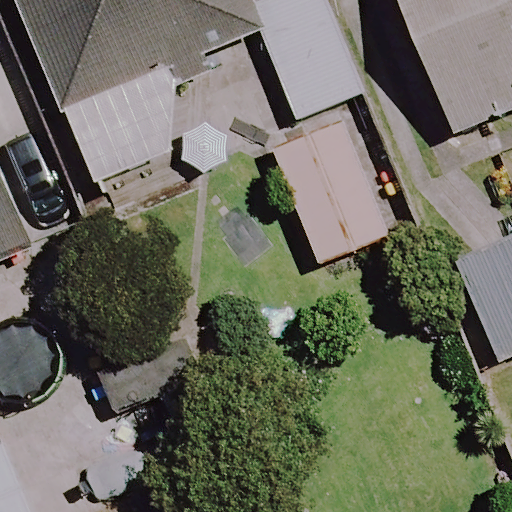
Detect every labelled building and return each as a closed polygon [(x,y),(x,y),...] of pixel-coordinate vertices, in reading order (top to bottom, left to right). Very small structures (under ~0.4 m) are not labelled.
[(238,0),(4,0),(89,197),(174,160),(144,90),(257,42),(238,0)] [(316,0),(289,0),(250,14),(291,127),(354,104),(316,0)] [(511,0),(385,0),(442,144),(511,117),(511,0)] [(308,275),(388,245),(365,181),(345,130),(265,160),(308,275)] [(0,267),(20,261),(0,207),(0,267)] [(511,246),(426,288),(472,383),(511,363),(511,246)] [(18,511),(0,461),(0,511),(18,511)]
